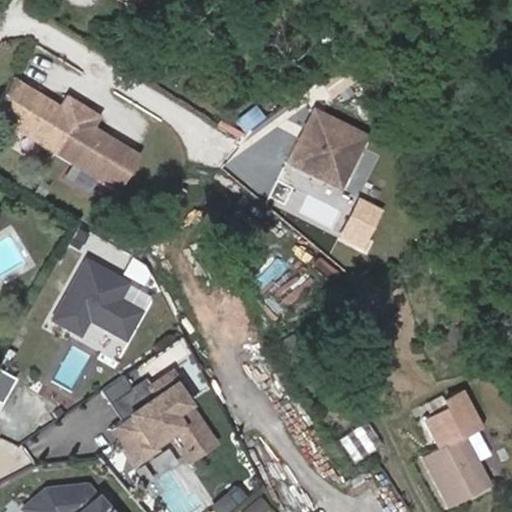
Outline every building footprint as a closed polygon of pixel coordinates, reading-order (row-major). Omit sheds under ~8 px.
[(12,78),(0,97),(0,120),(52,154),(115,192),(137,155),(115,141),(111,148),(105,144),(109,137),(92,127),(98,117),(65,96),(58,106),(41,96),(39,102),(31,98),(34,92),(12,78)] [(39,102),(41,96),(34,92),(31,98),(39,102)] [(312,109),(304,126),(308,129),(303,139),(299,137),(287,163),(301,169),(326,181),(340,188),(366,134),(312,109)] [(308,129),(304,126),(299,137),(303,139),(308,129)] [(111,148),(115,141),(109,137),(105,144),(111,148)] [(82,258),(51,319),(79,334),(87,317),(124,337),(139,308),(117,296),(125,280),(82,258)] [(190,398),(170,368),(149,383),(156,393),(117,419),(125,430),(119,434),(136,459),(155,446),(151,441),(169,429),(186,454),(211,437),(186,401),(190,398)] [(15,379),(0,370),(0,401),(2,403),(15,379)] [(122,371),(98,388),(108,402),(129,387),(129,381),(122,371)] [(125,430),(117,419),(112,422),(119,434),(125,430)] [(422,454),(448,506),(486,486),(460,434),(422,454)] [(361,475),(342,484),(345,492),(365,483),(361,475)] [(45,486),(22,505),(27,511),(64,511),(69,508),(72,511),(109,511),(85,482),(45,486)]
